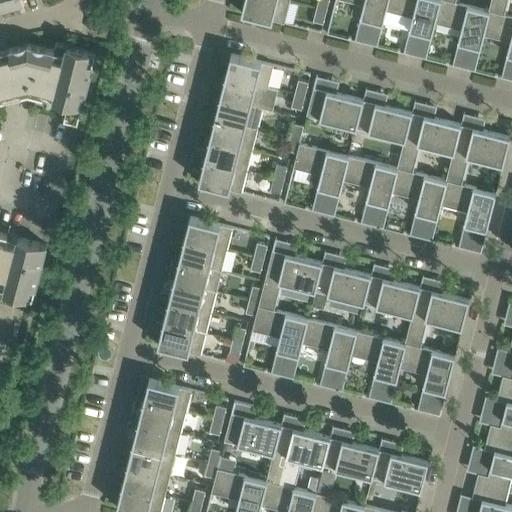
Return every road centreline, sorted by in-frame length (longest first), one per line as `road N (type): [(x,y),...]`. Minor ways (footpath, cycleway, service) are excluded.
road 1 (residential): [(25,510),(146,15)]
road 2 (residential): [(458,438),(126,354)]
road 3 (residential): [(499,275),(167,192)]
road 4 (residential): [(511,109),(208,31)]
road 5 (residential): [(458,438),(499,275)]
road 6 (residential): [(126,354),(167,192)]
road 7 (residential): [(167,192),(208,31)]
road 8 (residential): [(86,511),(126,354)]
